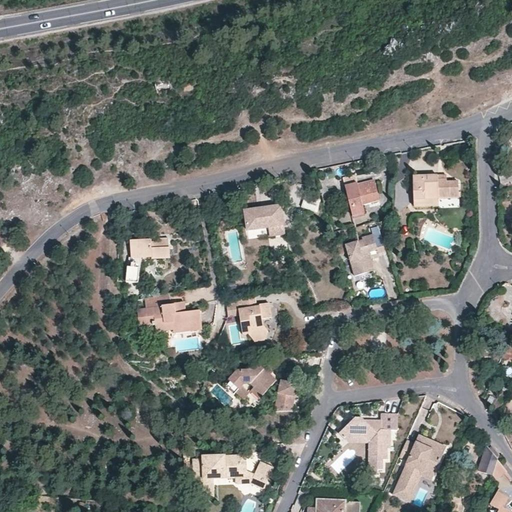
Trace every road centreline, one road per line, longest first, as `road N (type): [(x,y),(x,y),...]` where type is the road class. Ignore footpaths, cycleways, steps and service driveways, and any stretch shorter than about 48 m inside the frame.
road 1 (residential): [(0,292),(85,208),(485,121)]
road 2 (residential): [(329,397),(348,313),(467,305)]
road 3 (primary): [(0,28),(148,0)]
road 4 (residential): [(485,121),(485,263)]
road 5 (residential): [(329,397),(458,389)]
road 6 (residential): [(281,511),(329,397)]
